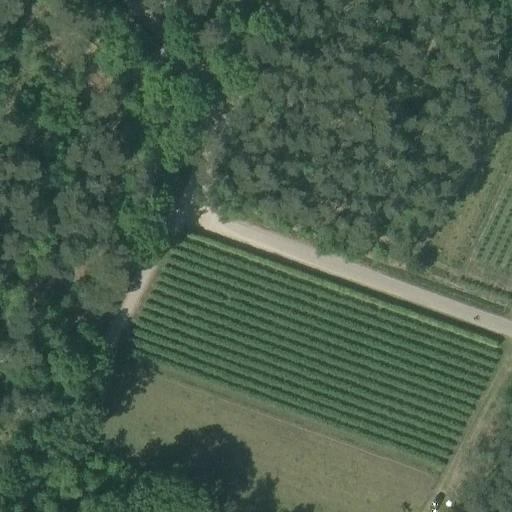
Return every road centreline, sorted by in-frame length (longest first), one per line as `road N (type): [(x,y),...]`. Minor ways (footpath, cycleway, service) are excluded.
road 1 (unclassified): [(511,325),(180,211)]
road 2 (track): [(220,116),(228,95),(130,0)]
